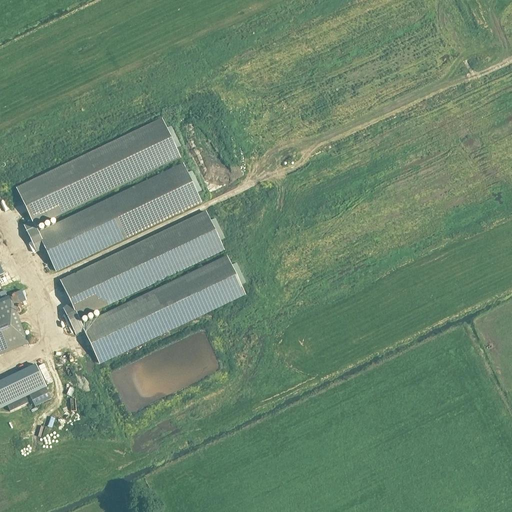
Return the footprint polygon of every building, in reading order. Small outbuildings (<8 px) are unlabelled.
[(34,226),(179,157),(162,120),(16,189),(32,223),(24,227),(36,251),(44,247),(55,271),(200,202),(183,165),(37,234),(34,226)] [(246,151),(249,157),(250,156),(254,164),(255,164),(257,168),(263,164),(255,147),(246,151)] [(226,257),(81,326),(77,318),(223,250),(205,213),(60,282),(71,305),(63,309),(75,334),(83,330),(98,363),(244,294),(226,257)] [(0,355),(27,344),(9,298),(0,301),(0,355)] [(35,365),(0,381),(0,408),(29,395),(31,401),(48,393),(45,387),(35,365)] [(43,434),(91,414),(76,377),(62,383),(70,400),(46,410),(44,405),(37,408),(35,404),(31,405),(30,402),(10,411),(17,427),(45,416),(48,424),(40,427),(43,434)] [(97,380),(100,388),(108,385),(105,377),(97,380)] [(92,408),(106,403),(102,389),(88,394),(92,408)]
